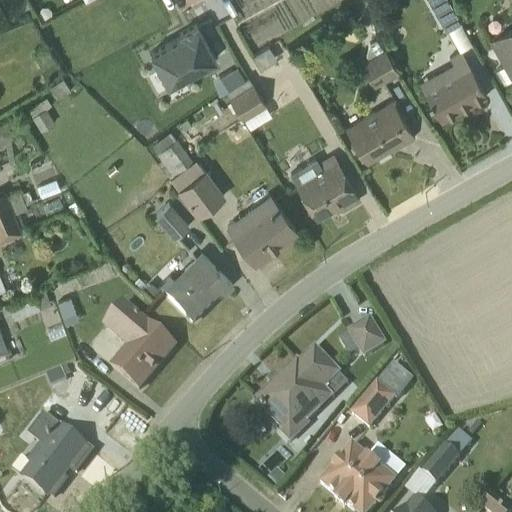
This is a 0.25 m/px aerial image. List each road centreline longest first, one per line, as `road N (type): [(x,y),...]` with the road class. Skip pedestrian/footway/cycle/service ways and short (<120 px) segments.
road 1 (residential): [(168,432),(216,373),(324,276),(511,168)]
road 2 (residential): [(261,511),(168,432)]
